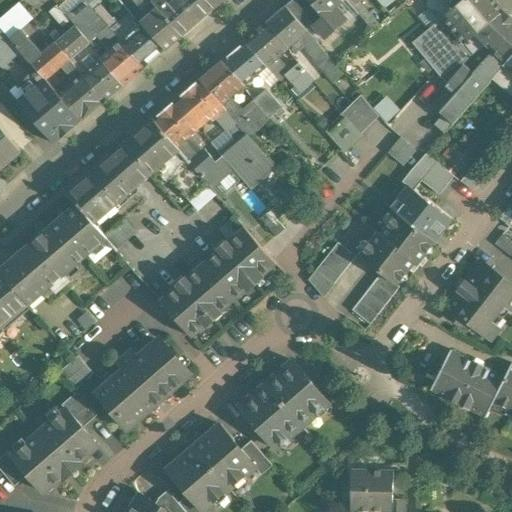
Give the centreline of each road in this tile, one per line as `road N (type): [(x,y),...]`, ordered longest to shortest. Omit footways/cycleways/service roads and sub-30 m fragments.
road 1 (residential): [(0,221),(260,0)]
road 2 (residential): [(296,316),(107,487),(91,511)]
road 3 (unknown): [(296,316),(273,266),(280,246),(423,110)]
road 4 (residential): [(511,171),(376,350)]
